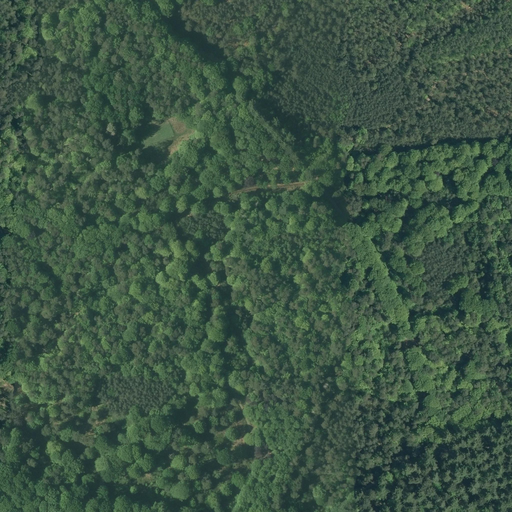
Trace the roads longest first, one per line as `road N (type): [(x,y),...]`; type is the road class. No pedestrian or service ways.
road 1 (track): [(121,0),(250,103),(316,178),(385,290),(449,448)]
road 2 (track): [(511,153),(240,186),(55,263),(27,225),(0,206)]
road 3 (track): [(157,220),(198,275),(199,347),(232,391),(253,439),(251,471),(234,511)]
road 4 (track): [(331,511),(388,473),(449,448),(511,451)]
road 5 (track): [(16,330),(31,324),(54,289),(164,228)]
road 6 (track): [(55,263),(35,293),(10,309),(18,347),(0,371)]
